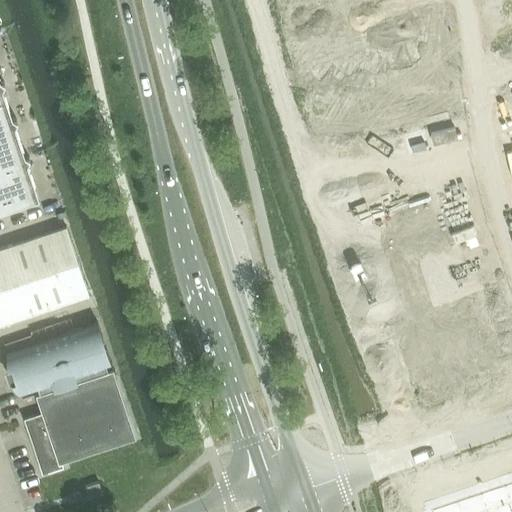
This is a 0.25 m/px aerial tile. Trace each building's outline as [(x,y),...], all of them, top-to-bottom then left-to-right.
[(399,0),(330,0),(348,101),(415,89),(399,0)] [(28,159),(28,158),(28,157),(23,155),(13,126),(16,121),(15,120),(10,118),(1,89),(3,84),(3,82),(0,80),(0,209),(37,198),(26,164),(28,159)] [(458,206),(394,228),(443,373),(508,351),(458,206)] [(66,226),(47,233),(0,248),(0,324),(89,295),(66,226)] [(98,322),(7,352),(6,354),(6,357),(6,359),(6,362),(7,364),(7,367),(12,365),(16,378),(11,380),(14,384),(17,388),(20,392),(37,386),(39,392),(36,393),(42,412),(24,418),(42,473),(63,466),(61,460),(135,436),(113,368),(108,369),(106,363),(111,362),(98,322)] [(511,511),(511,478),(432,506),(433,511),(511,511)] [(99,482),(85,486),(88,497),(102,493),(99,482)] [(80,492),(72,494),(75,502),(82,499),(80,492)]
